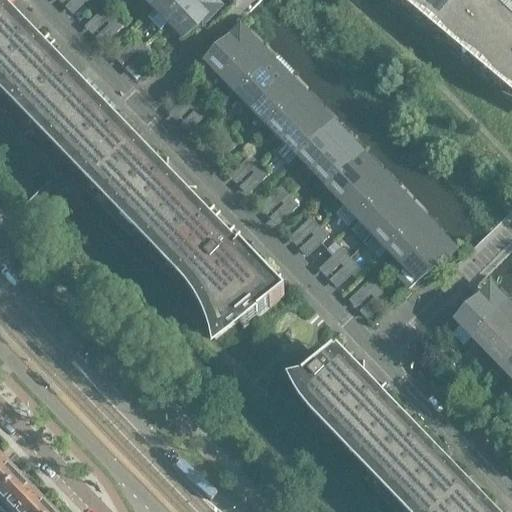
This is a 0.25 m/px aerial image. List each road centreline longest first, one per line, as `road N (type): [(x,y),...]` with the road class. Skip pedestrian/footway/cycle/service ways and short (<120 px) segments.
road 1 (residential): [(382,358),(36,0)]
road 2 (secondary): [(230,511),(109,392),(0,267)]
road 3 (secondary): [(0,349),(158,511)]
road 4 (residential): [(511,494),(382,358)]
road 5 (residential): [(511,232),(382,358)]
road 6 (residential): [(101,511),(0,406)]
